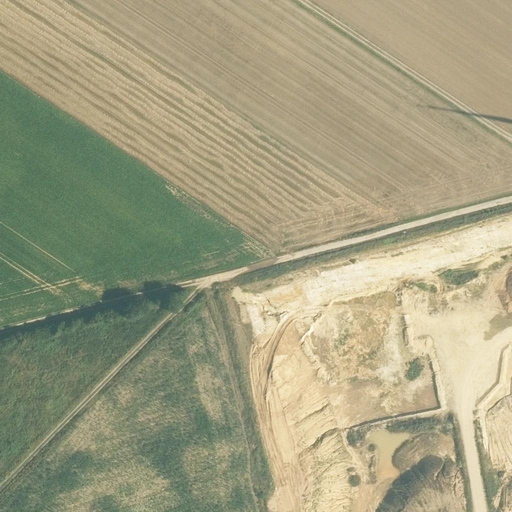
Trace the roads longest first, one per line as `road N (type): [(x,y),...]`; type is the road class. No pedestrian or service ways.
road 1 (track): [(511,201),(224,275),(284,511)]
road 2 (unknown): [(511,345),(448,425),(346,465),(323,498),(323,511)]
road 3 (track): [(224,275),(0,331)]
